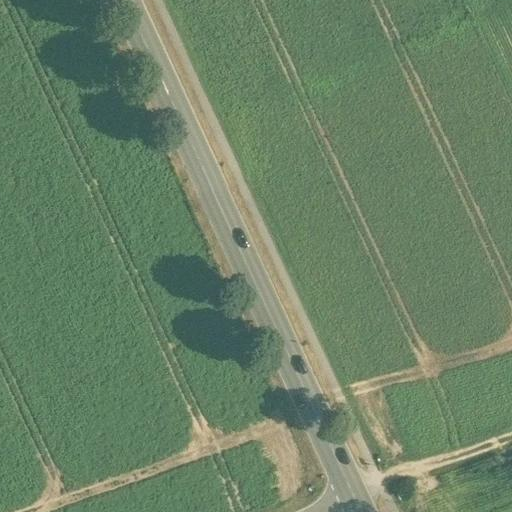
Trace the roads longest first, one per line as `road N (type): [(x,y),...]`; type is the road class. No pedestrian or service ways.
road 1 (primary): [(124,0),(357,504)]
road 2 (track): [(511,437),(399,471),(357,504)]
